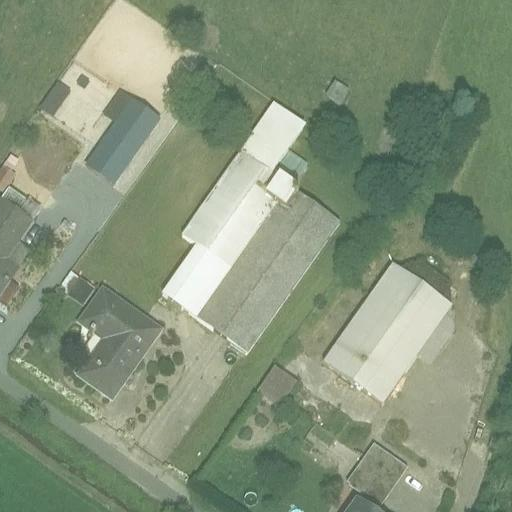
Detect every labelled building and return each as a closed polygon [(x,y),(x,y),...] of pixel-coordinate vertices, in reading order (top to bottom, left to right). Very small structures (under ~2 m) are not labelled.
[(134,107),(92,169),(121,189),(163,127),(134,107)] [(249,360),(341,225),(269,176),(300,130),(269,108),(178,241),(191,250),(158,298),(249,360)] [(0,299),(20,274),(10,266),(39,227),(1,198),(0,200),(0,299)] [(435,308),(383,272),(315,370),(367,406),(435,308)] [(70,378),(113,408),(162,336),(98,292),(72,331),(92,346),(70,378)] [(368,448),(341,484),(364,501),(391,465),(368,448)]
